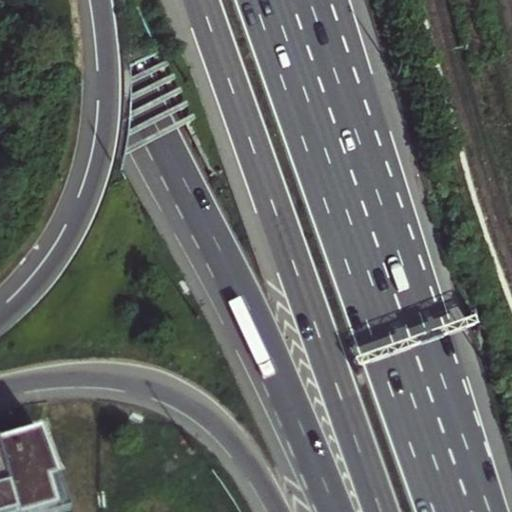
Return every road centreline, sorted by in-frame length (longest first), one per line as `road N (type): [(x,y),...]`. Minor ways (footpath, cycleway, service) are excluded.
road 1 (trunk): [(200,0),(380,511)]
road 2 (trunk): [(463,511),(286,0)]
road 3 (trunk): [(152,120),(273,358),(336,511)]
road 4 (trunk): [(97,0),(109,79),(101,164),(54,268),(0,324)]
road 5 (trunk): [(0,388),(93,374),(174,391),(232,437),(279,511)]
road 6 (trunk): [(83,0),(152,120)]
road 7 (trunk): [(98,0),(152,120)]
